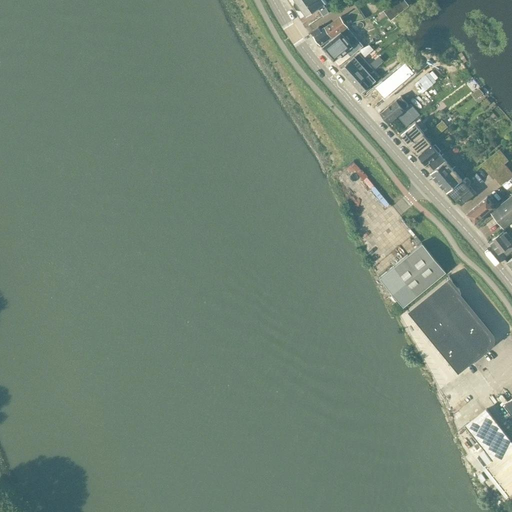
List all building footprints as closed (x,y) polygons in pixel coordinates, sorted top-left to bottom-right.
[(293,6),(295,7),(296,9),(301,10),(302,9),(306,15),(318,7),(324,15),(331,10),(325,2),(326,2),(324,0),(295,0),(295,1),(293,6)] [(405,0),(396,0),(383,10),(391,20),(409,5),(405,0)] [(319,27),(311,32),(319,44),(332,36),(332,37),(343,29),(348,25),(347,25),(351,23),(365,18),(359,8),(358,7),(342,17),(340,15),(325,26),(321,29),(319,27)] [(341,32),(322,47),(334,61),(346,50),(351,56),(363,46),(347,27),(341,32)] [(365,56),(373,49),(369,45),(359,50),(365,56)] [(356,55),(340,69),(348,77),(356,86),(371,71),(363,63),(356,55)] [(371,63),(376,68),(384,61),(379,56),(371,63)] [(409,58),(375,87),(385,98),(418,69),(409,58)] [(371,71),(356,86),(363,94),(382,78),(380,76),(377,79),(377,78),(371,71)] [(401,96),(380,113),(388,123),(397,116),(396,116),(409,105),(401,96)] [(405,109),(397,116),(406,126),(418,116),(409,105),(405,109)] [(437,112),(441,117),(446,113),(442,109),(437,112)] [(442,120),(431,129),(436,136),(448,126),(442,120)] [(416,122),(400,135),(409,145),(425,132),(424,132),(416,122)] [(429,137),(425,132),(409,145),(417,154),(431,142),(428,138),(429,137)] [(446,146),(453,141),(449,136),(442,141),(446,146)] [(418,156),(425,165),(428,163),(439,153),(439,152),(441,150),(435,144),(433,146),(431,144),(418,156)] [(491,155),(480,164),(487,172),(490,170),(492,173),(504,163),(500,158),(504,155),(499,149),(491,156),(491,155)] [(434,170),(430,173),(446,192),(465,176),(455,165),(455,166),(443,153),(441,155),(439,153),(428,163),(434,170)] [(493,176),(495,178),(501,185),(511,176),(511,172),(506,165),(493,176)] [(465,176),(446,192),(455,202),(458,200),(462,205),(476,192),(469,184),(470,183),(470,181),(467,177),(465,176)] [(511,194),(490,212),(504,228),(511,220),(511,194)] [(468,212),(466,214),(476,224),(496,206),(487,196),(468,212)] [(489,242),(499,253),(511,242),(511,241),(503,231),(489,242)] [(416,237),(411,240),(415,245),(419,241),(416,237)] [(402,306),(444,271),(421,243),(378,277),(402,306)] [(455,288),(449,281),(451,279),(448,276),(406,311),(456,372),(472,359),(471,358),(478,352),(479,354),(487,347),(486,346),(488,345),(489,343),(489,342),(490,340),(490,339),(490,337),(490,336),(489,334),(488,333),(482,325),(479,326),(474,319),(476,318),(469,309),(467,311),(461,304),(463,302),(457,294),(458,293),(459,292),(459,291),(459,290),(458,289),(457,287),(455,288)] [(511,442),(486,409),(467,424),(494,459),(487,464),(510,493),(511,490),(511,442)]
